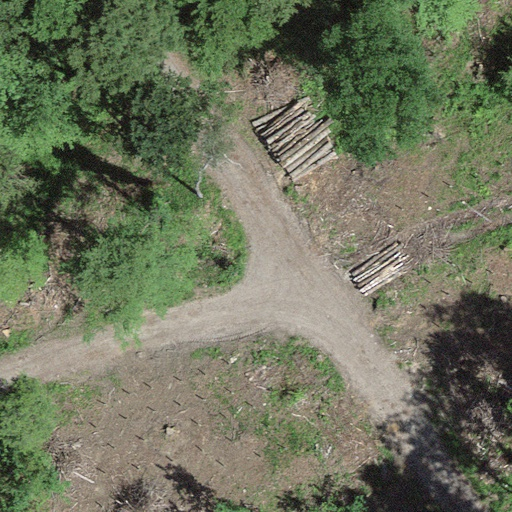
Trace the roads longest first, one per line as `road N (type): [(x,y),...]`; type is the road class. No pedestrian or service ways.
road 1 (track): [(114,0),(325,304),(449,511)]
road 2 (track): [(325,304),(0,396)]
